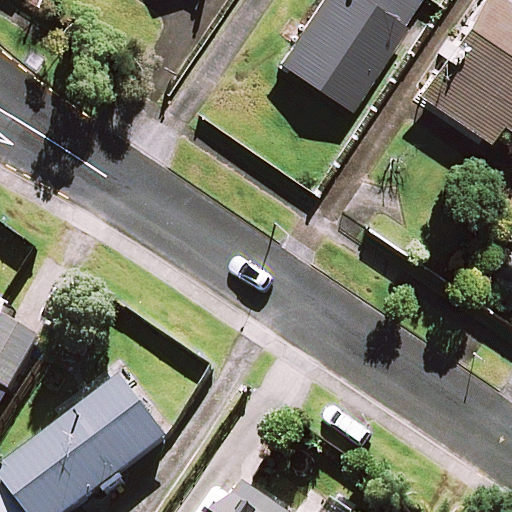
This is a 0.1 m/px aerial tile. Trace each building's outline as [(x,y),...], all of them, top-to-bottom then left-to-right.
[(416,0),(316,0),(277,59),(345,105),(416,0)] [(511,3),(506,0),(474,0),(415,93),(483,136),(494,118),(511,129),(511,3)] [(0,336),(9,322),(0,316),(0,336)] [(50,345),(13,324),(0,346),(0,385),(20,397),(50,345)] [(7,481),(31,511),(92,511),(111,498),(117,504),(136,489),(131,482),(178,447),(131,386),(7,481)] [(285,511),(254,492),(241,511),(285,511)]
